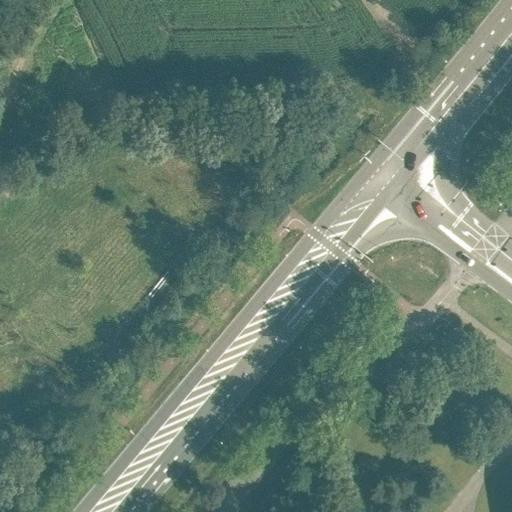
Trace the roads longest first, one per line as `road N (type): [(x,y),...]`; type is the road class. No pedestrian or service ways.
road 1 (secondary): [(368,172),(79,511)]
road 2 (secondary): [(130,511),(386,201)]
road 3 (unclassified): [(227,511),(347,371),(424,323),(474,268)]
road 4 (primary): [(511,5),(368,172)]
road 5 (primary): [(404,179),(511,53)]
road 6 (track): [(0,131),(14,54),(36,0)]
